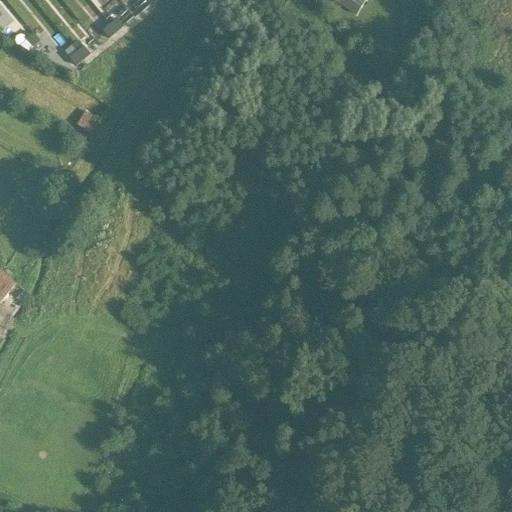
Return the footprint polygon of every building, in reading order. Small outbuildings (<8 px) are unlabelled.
[(362,0),(337,0),(336,3),(356,17),(366,2),(362,0)] [(117,21),(110,27),(116,35),(123,29),(117,21)] [(109,40),(116,35),(110,27),(103,32),(109,40)] [(33,49),(39,44),(33,36),(27,41),(33,49)] [(83,49),(77,54),(83,62),(90,57),(83,49)] [(76,68),(83,62),(77,54),(70,60),(76,68)] [(0,306),(16,287),(0,273),(0,306)] [(34,320),(44,304),(37,299),(27,315),(34,320)]
